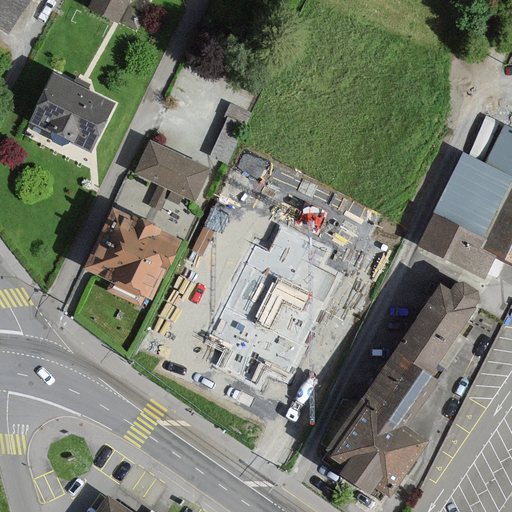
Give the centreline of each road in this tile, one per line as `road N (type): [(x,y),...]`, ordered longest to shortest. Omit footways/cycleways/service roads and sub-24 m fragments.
road 1 (residential): [(25,374),(199,0)]
road 2 (tertiary): [(258,511),(107,408),(25,374)]
road 3 (track): [(511,79),(493,88),(468,128),(416,240)]
road 4 (residential): [(9,371),(9,455),(24,511)]
